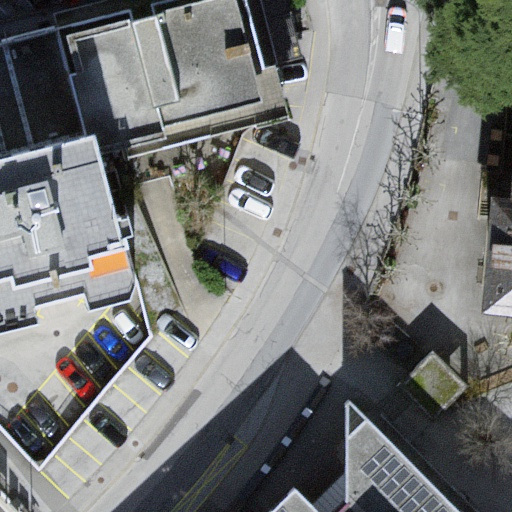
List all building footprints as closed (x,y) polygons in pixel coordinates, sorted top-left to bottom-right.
[(0,155),(96,131),(102,155),(290,110),(264,0),(148,0),(0,38),(0,155)] [(511,64),(502,63),(485,304),(511,305),(511,64)] [(96,131),(0,155),(0,338),(47,333),(44,314),(92,304),(96,319),(136,309),(142,303),(142,285),(102,155),(96,131)] [(437,343),(404,375),(437,410),(470,378),(437,343)] [(310,511),(297,496),(280,511),(457,511),(346,411),(347,511),(310,511)]
